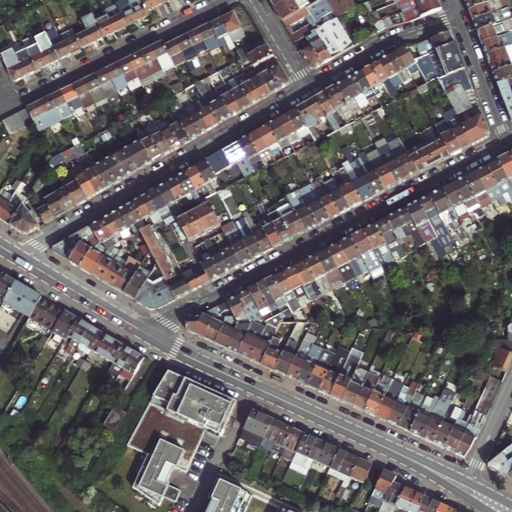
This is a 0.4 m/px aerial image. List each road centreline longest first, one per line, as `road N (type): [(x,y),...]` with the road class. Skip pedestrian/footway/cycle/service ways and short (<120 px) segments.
road 1 (residential): [(505,140),(175,314),(150,336)]
road 2 (residential): [(15,255),(307,89)]
road 3 (primary): [(377,444),(150,336)]
road 4 (residential): [(0,104),(218,0)]
road 5 (residential): [(307,89),(398,38),(457,16)]
road 6 (primary): [(150,336),(15,255)]
road 7 (residential): [(505,140),(457,16)]
